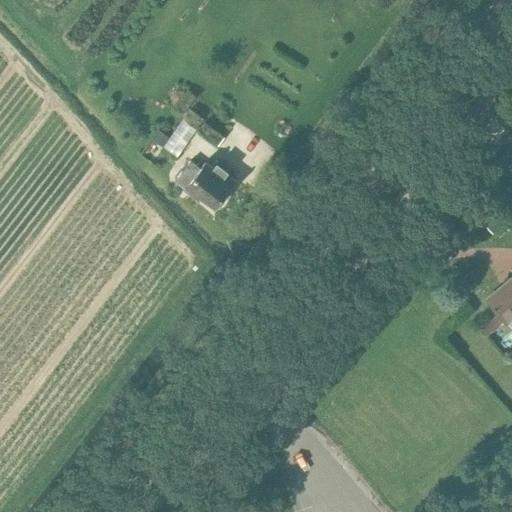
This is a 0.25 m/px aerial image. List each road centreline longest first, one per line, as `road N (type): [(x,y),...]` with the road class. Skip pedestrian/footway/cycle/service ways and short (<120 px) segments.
road 1 (secondary): [(117,511),(509,0)]
road 2 (residential): [(119,511),(157,498),(256,397),(511,68)]
